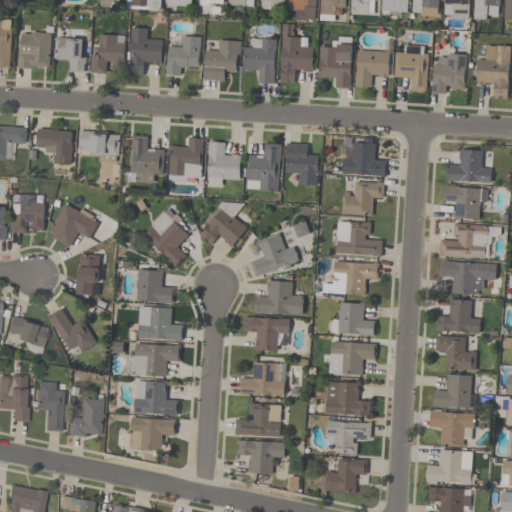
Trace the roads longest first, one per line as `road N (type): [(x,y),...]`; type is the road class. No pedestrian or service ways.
road 1 (residential): [(0,97),(511,128)]
road 2 (residential): [(417,123),(393,511)]
road 3 (residential): [(0,451),(300,511)]
road 4 (residential): [(214,290),(203,493)]
